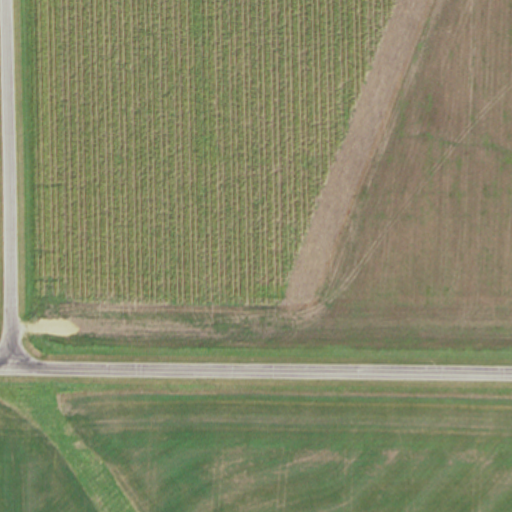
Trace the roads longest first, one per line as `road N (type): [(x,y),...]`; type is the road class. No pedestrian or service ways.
road 1 (residential): [(0,373),(511,379)]
road 2 (residential): [(24,374),(17,0)]
